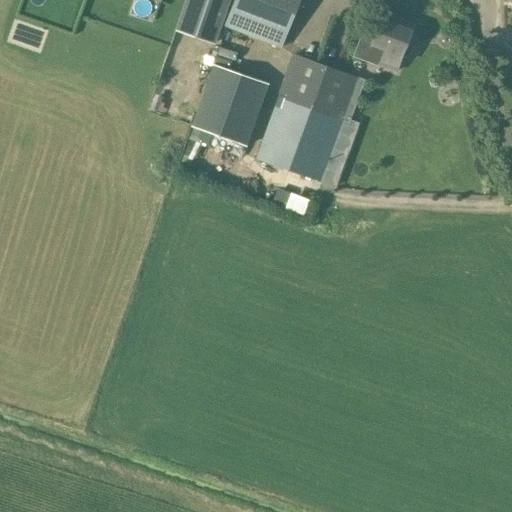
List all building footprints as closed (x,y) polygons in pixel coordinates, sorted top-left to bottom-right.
[(214,45),(229,0),(184,0),(174,31),(214,45)] [(234,0),(224,28),(279,50),(298,0),(234,0)] [(411,31),(395,25),(395,23),(394,18),(386,16),(382,18),(381,20),(380,20),(375,34),(362,30),(352,57),(377,65),(395,72),(401,57),(405,58),(410,55),(412,47),(410,43),(407,42),(411,31)] [(360,77),(295,53),(280,94),(278,93),(254,160),(320,185),(360,77)] [(205,82),(190,126),(246,146),(268,85),(212,64),(205,82)] [(293,192),(288,207),(307,213),(312,199),(293,192)]
